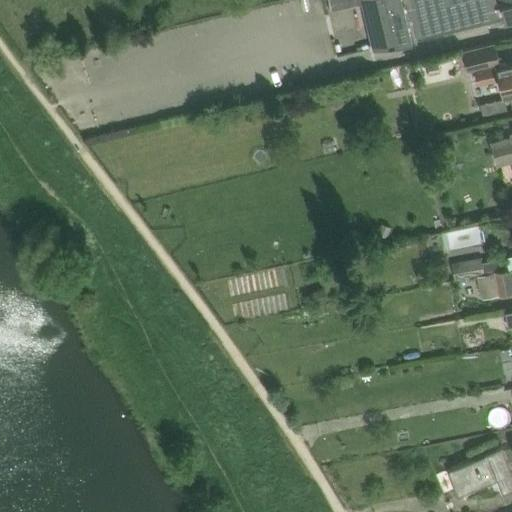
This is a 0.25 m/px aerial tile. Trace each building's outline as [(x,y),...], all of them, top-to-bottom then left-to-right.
[(503,16),(504,21),(504,22),(511,20),(511,0),(329,0),(331,8),(361,1),(371,47),(503,16)] [(467,69),(473,67),(500,61),(495,40),(462,48),(467,69)] [(502,93),(511,90),(511,62),(510,63),(510,59),(473,67),(477,82),(489,79),(498,77),(502,93)] [(486,113),(507,107),(504,96),(483,102),(486,113)] [(511,159),(511,161),(511,131),(489,138),(497,163),(511,159)] [(435,149),(445,147),(442,134),(432,136),(435,149)] [(381,222),(377,232),(387,236),(391,226),(381,222)] [(454,278),(477,274),(482,273),(482,272),(484,272),(480,255),(451,261),(454,278)] [(511,280),(509,267),(494,270),(499,294),(511,291),(511,280)] [(327,387),(353,383),(352,374),(326,378),(327,387)] [(457,492),(496,475),(502,489),(511,484),(511,468),(510,464),(502,443),(485,451),(486,452),(447,468),(457,492)]
